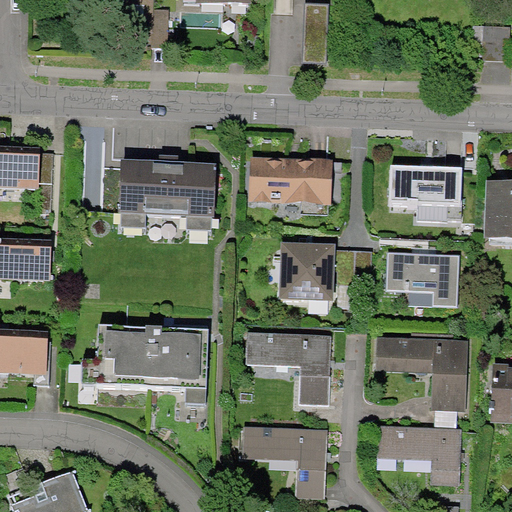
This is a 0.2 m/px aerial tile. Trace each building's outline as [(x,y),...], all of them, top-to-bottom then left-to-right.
[(200,0),(200,10),(258,13),(258,0),(200,0)] [(57,159),(0,154),(0,192),(46,195),(46,186),(55,187),(57,159)] [(337,167),(255,164),(254,208),(335,211),(337,167)] [(222,171),(128,166),(124,232),(150,234),(151,219),(195,221),(194,237),(219,239),(222,171)] [(470,175),(398,172),(397,211),(451,213),(451,226),(468,227),(470,175)] [(511,189),(494,188),(489,244),(511,245),(511,189)] [(58,248),(0,245),(0,285),(56,288),(58,248)] [(373,256),(288,251),(285,303),(370,308),(373,256)] [(465,262),(391,259),(390,292),(435,294),(434,312),(463,314),(465,262)] [(84,366),(83,389),(187,394),(186,409),(214,411),(217,336),(99,330),(97,367),(84,366)] [(55,337),(0,333),(0,385),(52,389),(55,337)] [(331,342),(252,341),(252,371),(302,372),(301,417),(329,417),(331,342)] [(468,345),(381,343),(381,376),(432,377),(431,414),(436,414),(435,431),(380,430),(379,464),(432,465),(431,492),(459,493),(460,433),(453,432),(454,411),(466,412),(468,345)] [(511,370),(496,369),(493,425),(511,426),(511,370)] [(331,437),(246,433),(245,462),(301,465),(299,501),(328,503),(331,437)] [(27,511),(90,511),(77,478),(48,487),(38,501),(27,506),(27,511)]
